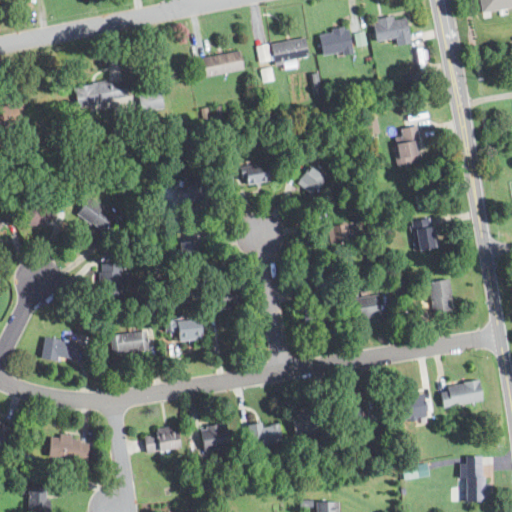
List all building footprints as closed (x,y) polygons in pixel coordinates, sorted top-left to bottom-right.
[(511,0),(477,0),(479,10),(511,5),(511,0)] [(409,43),(403,15),(370,22),(374,41),(393,38),(395,46),(409,43)] [(350,51),(346,28),(316,33),(320,56),(350,51)] [(353,46),(364,44),(362,32),(351,34),(353,46)] [(268,44),(272,64),(306,57),(302,37),(268,44)] [(257,61),(268,60),(267,45),(255,46),(257,61)] [(199,79),(241,69),(237,50),(195,59),(199,79)] [(75,106),(126,97),(122,77),(71,87),(75,106)] [(0,125),(8,124),(4,98),(0,98),(0,125)] [(420,161),(414,125),(398,127),(400,137),(391,139),(395,165),(420,161)] [(241,184),(266,182),(265,163),(240,165),(241,184)] [(324,176),(307,164),(294,183),(310,195),(324,176)] [(206,181),(187,172),(175,196),(194,206),(206,181)] [(74,211),(99,232),(112,216),(87,196),(74,211)] [(53,223),(53,202),(23,202),(23,223),(53,223)] [(413,250),(432,248),(429,217),(409,219),(413,250)] [(348,237),(344,221),(325,226),(328,241),(348,237)] [(194,240),(178,240),(178,262),(194,262),(194,240)] [(119,271),(119,261),(97,262),(98,297),(119,297),(119,283),(124,283),(124,271),(119,271)] [(427,311),(448,311),(448,279),(427,279),(427,311)] [(210,287),(210,309),(240,309),(240,287),(210,287)] [(344,300),(349,321),(380,314),(375,293),(344,300)] [(302,326),(328,323),(325,301),(299,304),(302,326)] [(198,318),(165,319),(166,339),(198,338),(198,318)] [(146,350),(144,330),(107,334),(109,354),(146,350)] [(73,360),(75,340),(40,337),(39,357),(73,360)] [(479,400),(476,380),(437,387),(440,407),(479,400)] [(394,397),(398,421),(424,416),(421,393),(394,397)] [(360,421),(356,403),(338,406),(342,425),(360,421)] [(290,435),(322,435),(322,412),(290,412),(290,435)] [(0,445),(9,423),(0,419),(0,445)] [(249,447),(279,442),(275,420),(245,425),(249,447)] [(227,446),(224,423),(198,426),(200,449),(227,446)] [(140,432),(143,452),(177,447),(174,427),(140,432)] [(86,457),(85,435),(46,437),(47,458),(86,457)] [(480,455),(462,456),(462,500),(488,500),(488,482),(481,482),(480,455)] [(426,476),(425,464),(399,466),(400,478),(426,476)] [(27,511),(48,511),(48,486),(27,486),(27,511)] [(336,511),(336,501),(312,501),(312,511),(336,511)]
